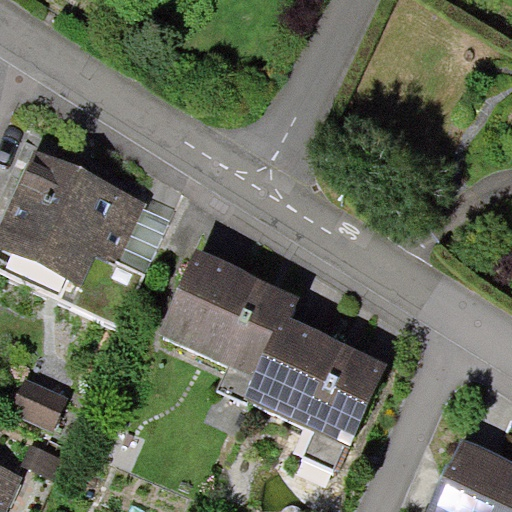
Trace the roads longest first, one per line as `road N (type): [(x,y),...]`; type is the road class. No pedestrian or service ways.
road 1 (residential): [(39,62),(252,193)]
road 2 (residential): [(252,193),(456,330)]
road 3 (residential): [(357,0),(252,193)]
road 4 (residential): [(456,330),(376,511)]
